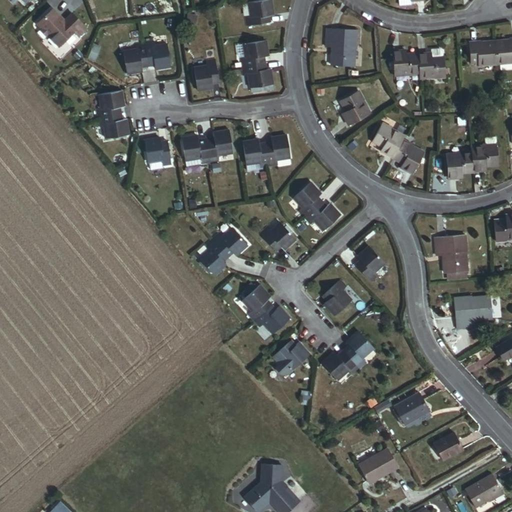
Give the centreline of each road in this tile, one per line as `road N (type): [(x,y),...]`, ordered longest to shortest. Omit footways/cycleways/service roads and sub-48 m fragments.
road 1 (residential): [(511,440),(443,368),(421,332),(412,262),(385,203)]
road 2 (residential): [(385,203),(288,286),(322,327)]
road 3 (residential): [(301,101),(186,113),(160,105)]
road 4 (residential): [(356,0),(397,21),(429,24),(491,10)]
road 5 (residential): [(385,203),(305,121),(301,101)]
road 6 (residential): [(385,203),(486,205),(511,195)]
